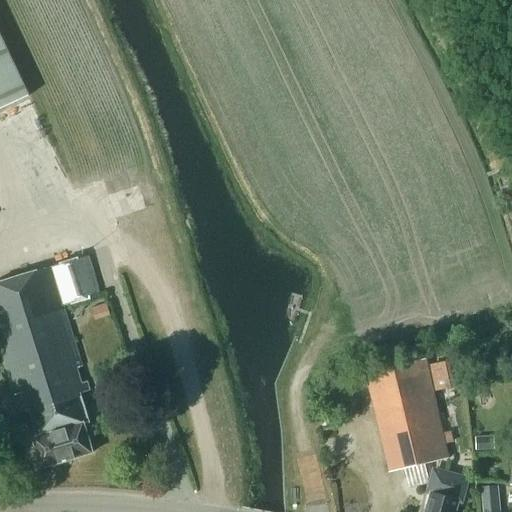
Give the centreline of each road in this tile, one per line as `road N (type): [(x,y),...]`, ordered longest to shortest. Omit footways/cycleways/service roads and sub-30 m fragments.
road 1 (unknown): [(189,511),(120,278),(65,226),(38,236),(25,229),(0,172)]
road 2 (track): [(317,511),(296,384),(336,287)]
road 3 (tertiary): [(0,509),(159,511)]
